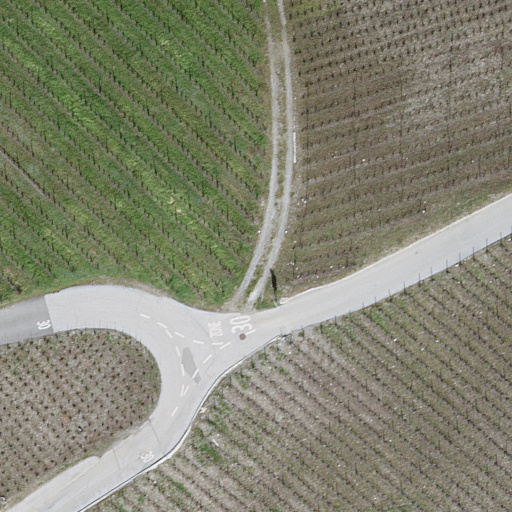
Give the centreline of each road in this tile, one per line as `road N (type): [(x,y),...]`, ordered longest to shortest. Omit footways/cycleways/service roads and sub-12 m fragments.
road 1 (residential): [(511,196),(289,304),(171,345)]
road 2 (unclassified): [(171,345),(168,390),(141,435),(26,511)]
road 3 (unclassified): [(0,320),(74,308),(126,310),(171,345)]
